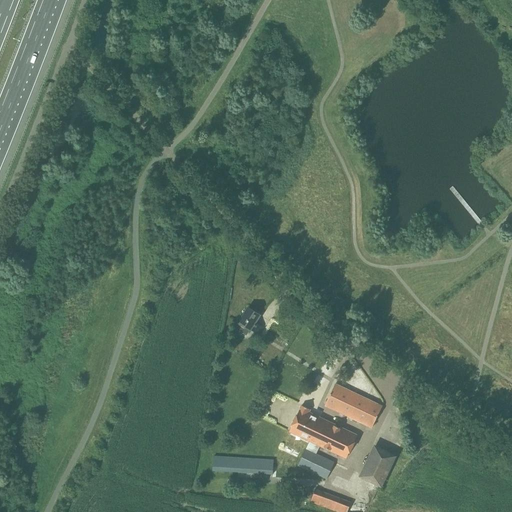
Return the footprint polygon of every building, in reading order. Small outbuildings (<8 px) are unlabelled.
[(260,315),(248,307),(239,322),(251,330),(252,329),(259,334),(262,328),(255,323),(260,315)] [(382,406),(335,384),(325,405),(372,427),(382,406)] [(302,405),(290,430),(310,440),(298,465),(327,478),(334,463),(315,454),(320,445),(325,447),(329,449),(329,450),(346,458),(357,436),(308,413),(310,409),(302,405)] [(363,475),(380,483),(393,457),(375,448),(363,475)] [(273,474),(274,460),(214,456),(212,470),(273,474)] [(310,501),(338,511),(346,511),(351,502),(315,489),(310,501)]
